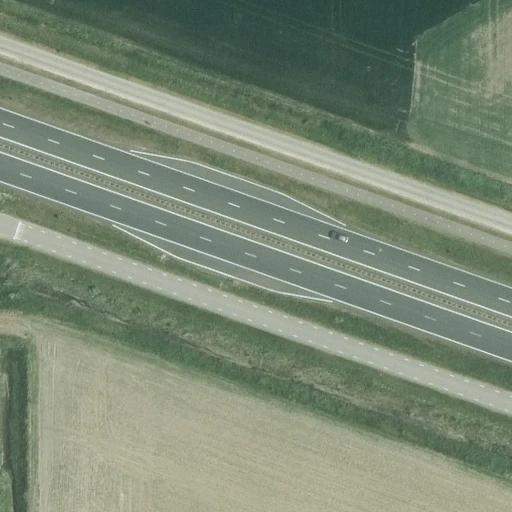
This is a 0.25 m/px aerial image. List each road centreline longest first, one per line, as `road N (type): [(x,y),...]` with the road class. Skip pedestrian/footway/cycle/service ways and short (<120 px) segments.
road 1 (trunk): [(511,305),(0,121)]
road 2 (unclassified): [(0,224),(511,405)]
road 3 (unclassified): [(511,224),(0,43)]
road 4 (trunk): [(0,168),(511,348)]
